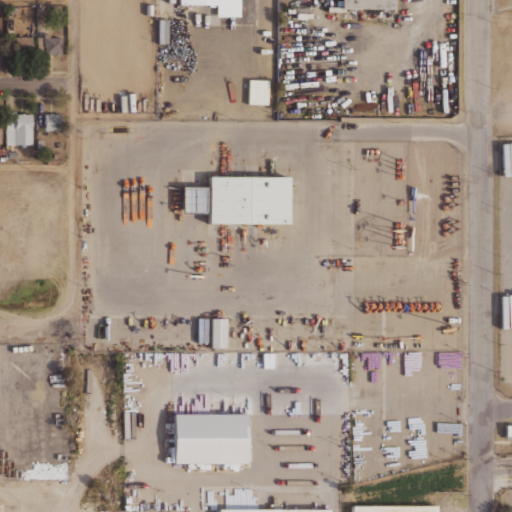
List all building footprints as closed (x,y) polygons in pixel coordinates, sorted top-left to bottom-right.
[(179,4),(179,0),(240,0),(240,16),(216,16),(216,4),(215,4),(215,6),(208,6),(208,4),(179,4)] [(394,0),(394,8),(341,8),(341,0),(394,0)] [(43,33),(43,53),(60,53),(60,37),(48,37),(48,33),(43,33)] [(31,37),(15,37),(14,50),(31,50),(31,37)] [(44,114),(44,131),(60,131),(60,113),(44,114)] [(6,114),(32,114),(32,146),(6,146),(6,114)] [(181,212),(181,186),(208,186),(208,176),(289,176),(289,222),(208,222),(208,212),(181,212)] [(210,317),(209,347),(225,347),(226,317),(210,317)] [(247,463),(174,463),(174,413),(247,413),(247,463)]
